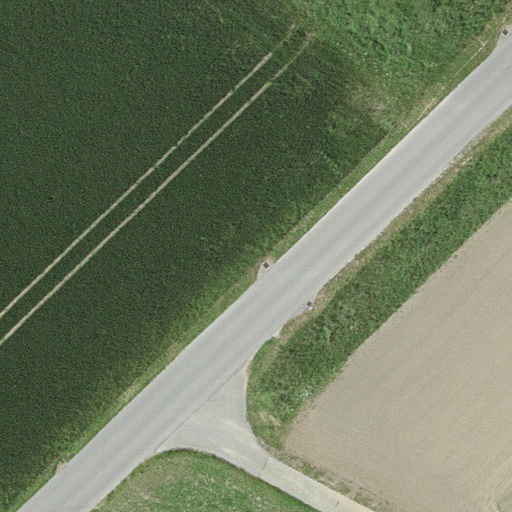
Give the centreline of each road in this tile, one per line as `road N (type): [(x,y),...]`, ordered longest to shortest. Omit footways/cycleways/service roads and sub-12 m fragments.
road 1 (unclassified): [(59,511),(511,66)]
road 2 (track): [(163,405),(364,511)]
